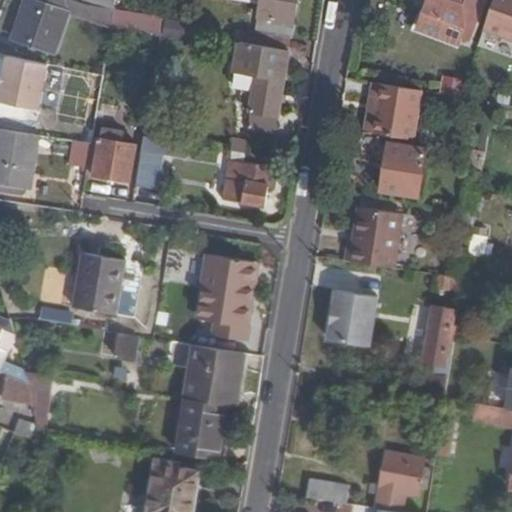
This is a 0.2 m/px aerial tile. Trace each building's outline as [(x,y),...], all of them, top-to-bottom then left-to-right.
[(85,4),(75,0),(24,0),(10,38),(51,52),(63,20),(66,17),(113,25),(115,9),(85,4)] [(115,9),(116,0),(86,0),(85,4),(115,9)] [(261,0),(256,32),(266,34),(292,38),(298,0),(261,0)] [(477,0),(430,0),(427,8),(420,27),(461,43),(477,0)] [(511,0),(495,0),(485,30),(511,39),(511,0)] [(461,43),(420,27),(419,30),(460,46),(461,43)] [(280,114),(293,38),(292,38),(266,34),(253,109),(280,114)] [(50,65),(7,56),(0,95),(0,98),(41,109),(50,65)] [(234,76),(215,72),(210,97),(223,100),(225,92),(232,92),(234,76)] [(425,89),(376,81),(373,97),(380,98),(374,132),(417,139),(425,89)] [(380,98),(373,97),(367,131),(374,132),(380,98)] [(491,135),(497,102),(489,100),(483,133),(491,135)] [(37,135),(0,129),(0,130),(0,186),(28,192),(37,135)] [(367,131),(363,130),(358,157),(389,162),(384,189),(425,196),(430,165),(426,164),(429,147),(416,146),(417,139),(374,132),(367,131)] [(143,147),(163,151),(185,155),(188,140),(146,132),(143,147)] [(94,137),(92,155),(98,157),(95,173),(132,179),(138,144),(94,137)] [(143,147),(137,185),(156,188),(163,151),(143,147)] [(489,151),(477,149),(474,168),(486,170),(489,151)] [(270,166),(233,160),(225,196),(264,203),(270,166)] [(362,208),(357,241),(362,241),(367,209),(362,208)] [(352,240),(348,261),(396,268),(405,215),(367,209),(362,241),(357,241),(352,240)] [(479,214),(452,209),(450,227),(476,231),(479,214)] [(490,237),(475,235),(472,258),(486,260),(490,237)] [(129,261),(87,254),(77,308),(120,316),(129,261)] [(248,341),(260,264),(210,256),(198,333),(248,341)] [(455,279),(443,276),(441,289),(453,291),(455,279)] [(373,346),(382,295),(340,289),(332,339),(373,346)] [(451,354),(456,355),(459,336),(461,324),(456,323),(458,311),(434,308),(426,362),(449,367),(451,354)] [(140,336),(107,331),(103,355),(136,360),(140,336)] [(225,404),(233,351),(197,345),(188,398),(225,404)] [(29,357),(30,373),(42,375),(41,359),(29,357)] [(435,375),(432,395),(448,398),(452,378),(435,375)] [(37,406),(31,385),(7,376),(3,400),(37,406)] [(71,407),(76,380),(54,377),(50,404),(71,407)] [(180,452),(219,459),(228,405),(225,404),(188,398),(180,452)] [(459,400),(448,398),(438,461),(449,462),(459,400)] [(511,426),(511,408),(509,408),(480,403),(478,417),(500,421),(500,425),(511,426)] [(48,444),(43,428),(24,423),(20,435),(48,444)] [(57,424),(57,433),(80,437),(82,428),(57,424)] [(117,463),(120,444),(100,440),(96,460),(117,463)] [(387,452),(377,509),(384,510),(397,511),(405,511),(408,494),(420,495),(421,489),(429,490),(432,468),(425,466),(426,459),(387,452)] [(182,465),(158,461),(148,511),(194,511),(201,472),(182,470),(182,465)] [(312,480),(309,497),(348,504),(351,486),(312,480)]
